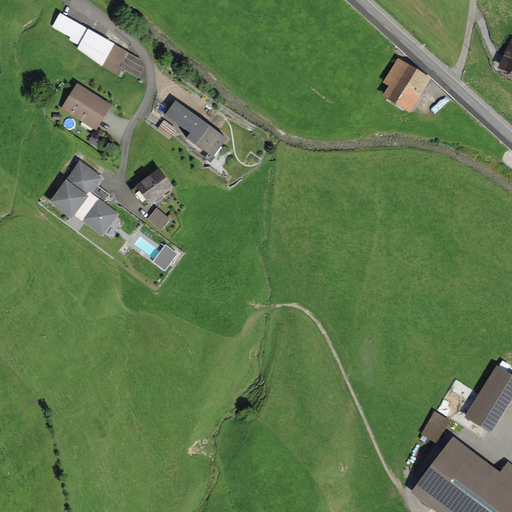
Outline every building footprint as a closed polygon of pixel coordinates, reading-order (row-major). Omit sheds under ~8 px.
[(113,44),(60,13),(52,26),(70,37),(68,39),(78,45),(76,49),(117,73),(121,67),(138,77),(144,67),(125,56),(126,54),(112,46),(113,44)] [(511,44),(500,69),(511,74),(511,44)] [(429,80),(399,60),(383,86),(390,90),(382,101),(411,116),(429,80)] [(77,86),(61,109),(96,132),(111,108),(77,86)] [(229,141),(174,102),(164,117),(191,136),(188,140),(216,160),(229,141)] [(103,181),(80,164),(48,205),(72,222),(76,218),(104,240),(119,218),(91,197),(103,181)] [(159,172),(135,190),(149,209),(173,192),(159,172)] [(168,224),(155,213),(147,222),(160,233),(168,224)] [(166,241),(153,259),(166,267),(178,250),(166,241)] [(511,376),(495,366),(464,418),(490,434),(511,397),(511,376)] [(421,430),(438,440),(452,416),(436,406),(421,430)] [(499,473),(452,438),(410,494),(434,511),(511,511),(511,467),(507,463),(499,473)]
